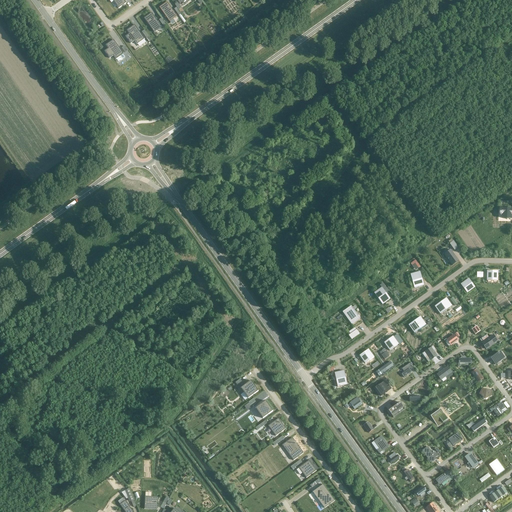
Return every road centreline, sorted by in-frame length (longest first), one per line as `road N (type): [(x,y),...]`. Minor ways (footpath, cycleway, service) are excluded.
road 1 (residential): [(511,261),(468,266),(304,377)]
road 2 (tertiary): [(304,377),(166,185)]
road 3 (secondary): [(178,127),(355,0)]
road 4 (residential): [(425,477),(380,411),(459,350),(473,351)]
road 5 (residential): [(358,511),(255,372)]
road 6 (tertiary): [(401,511),(304,377)]
road 7 (secondary): [(0,254),(107,177)]
